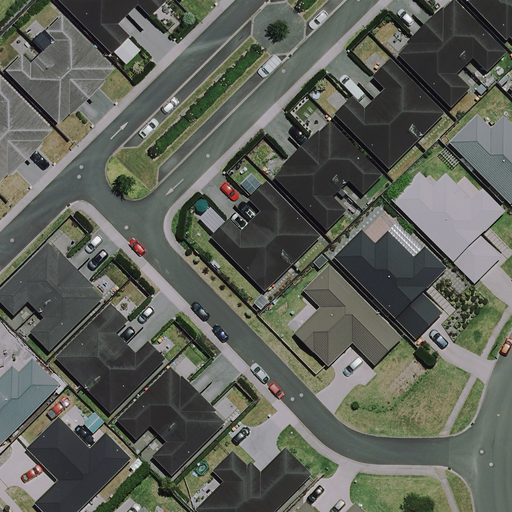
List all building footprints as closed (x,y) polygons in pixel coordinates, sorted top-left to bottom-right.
[(114,28),(124,18),(105,0),(57,0),(55,2),(110,56),(126,40),(114,28)] [(164,2),(162,0),(105,0),(124,18),(135,7),(147,20),(164,2)] [(175,0),(184,8),(191,0),(175,0)] [(511,0),(462,0),(503,42),(507,38),(511,43),(511,0)] [(502,56),(450,3),(439,13),(437,12),(421,28),(461,69),(470,61),(483,75),(502,56)] [(108,69),(55,17),(39,32),(48,41),(39,50),(85,95),(98,81),(97,80),(108,69)] [(461,69),(421,28),(404,45),(406,47),(396,57),(448,111),(467,93),(452,77),(461,69)] [(85,95),(39,50),(24,65),(15,57),(0,72),(53,124),(62,115),(64,116),(85,95)] [(371,103),(412,145),(440,118),(387,63),(369,80),(381,92),(371,103)] [(46,131),(0,85),(0,133),(23,156),(36,143),(35,142),(46,131)] [(412,145),(371,103),(361,112),(349,100),(332,116),(344,129),(386,171),(412,145)] [(474,119),(447,146),(511,212),(511,132),(500,120),(487,133),(474,119)] [(314,134),(296,151),(336,192),(345,183),(359,197),(379,178),(327,125),(316,136),(314,134)] [(23,156),(0,133),(0,176),(0,177),(2,178),(23,156)] [(328,200),(336,192),(296,151),(280,167),(282,170),(272,180),(323,232),(342,214),(328,200)] [(417,177),(390,203),(470,285),(499,258),(478,237),(501,215),(478,192),(467,202),(443,177),(430,190),(417,177)] [(246,225),(288,267),(316,240),(262,185),(244,202),(257,215),(246,225)] [(288,267),(246,225),(237,234),(224,222),(207,238),(220,251),(261,293),(288,267)] [(359,233),(332,259),(413,342),(441,315),(420,294),(442,272),(421,251),(410,261),(385,235),(373,246),(359,233)] [(34,312),(71,275),(44,247),(0,290),(0,305),(11,317),(25,303),(34,312)] [(398,342),(326,268),(300,293),(317,310),(291,335),(324,368),(349,343),(372,367),(398,342)] [(99,302),(71,275),(34,312),(42,320),(27,335),(46,354),(99,302)] [(81,387),(122,346),(111,336),(123,324),(107,308),(54,360),(81,387)] [(133,357),(122,346),(81,387),(108,415),(161,363),(144,346),(133,357)] [(0,443),(55,389),(29,363),(15,376),(9,370),(0,379),(0,443)] [(155,436),(192,398),(166,371),(114,422),(133,441),(146,427),(155,436)] [(192,398),(155,436),(163,444),(149,458),(169,478),(221,426),(192,398)] [(87,452),(55,420),(24,450),(59,485),(35,508),(38,511),(77,511),(127,463),(102,437),(87,452)] [(222,483),(194,511),(195,511),(272,511),(307,478),(281,452),(258,476),(247,466),(244,469),(230,455),(211,473),(222,483)]
